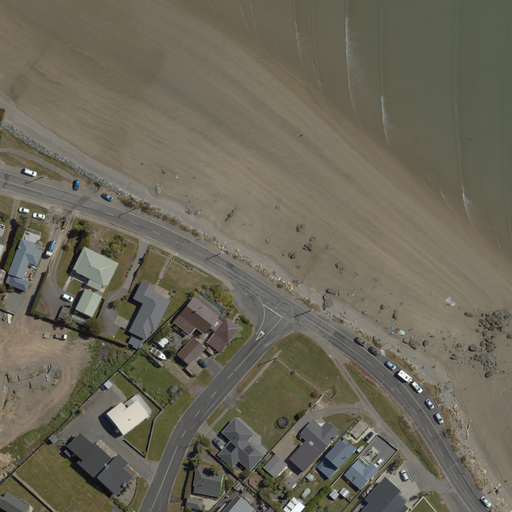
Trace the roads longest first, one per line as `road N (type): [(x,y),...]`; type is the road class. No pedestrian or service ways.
road 1 (residential): [(0,180),(172,241),(286,307)]
road 2 (residential): [(286,307),(399,391),(479,511)]
road 3 (residential): [(149,511),(184,431),(286,307)]
